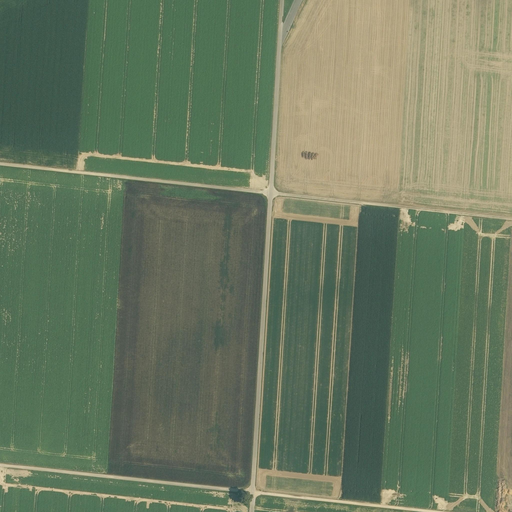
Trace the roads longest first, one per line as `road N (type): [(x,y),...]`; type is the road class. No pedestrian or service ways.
road 1 (track): [(511,221),(0,166)]
road 2 (track): [(280,39),(251,511)]
road 3 (track): [(421,511),(0,467)]
